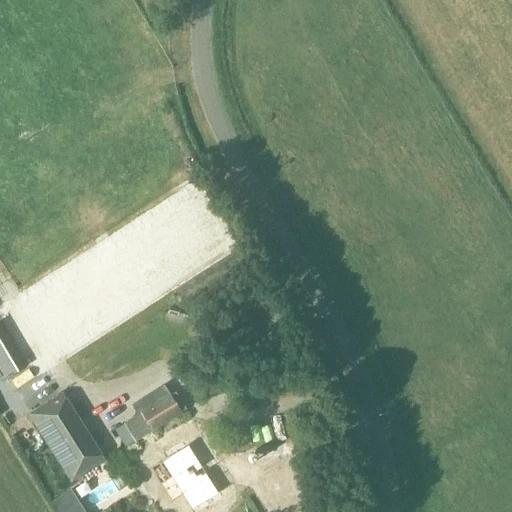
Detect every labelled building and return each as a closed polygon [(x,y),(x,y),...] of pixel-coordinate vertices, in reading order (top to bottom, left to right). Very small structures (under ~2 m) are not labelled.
[(0,362),(8,376),(23,365),(0,329),(0,362)] [(0,399),(0,418),(1,420),(42,396),(33,380),(0,399)] [(154,433),(184,414),(171,393),(169,394),(166,390),(138,407),(154,433)] [(73,484),(107,461),(62,393),(28,415),(73,484)] [(193,505),(224,486),(210,465),(207,467),(189,440),(159,459),(168,473),(161,478),(173,497),(184,490),(193,505)]
